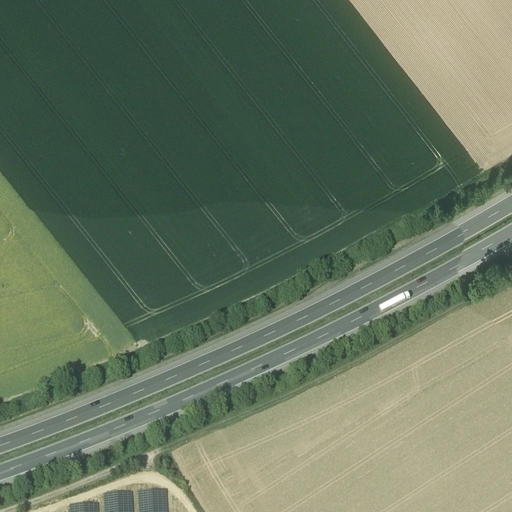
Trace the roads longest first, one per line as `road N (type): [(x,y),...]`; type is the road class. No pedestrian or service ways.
road 1 (track): [(0,406),(253,299),(511,160)]
road 2 (motorway): [(511,203),(282,327),(0,442)]
road 3 (motorway): [(0,468),(294,349),(511,233)]
road 4 (track): [(511,277),(287,396),(158,451)]
road 5 (track): [(33,511),(137,477),(168,483),(193,511)]
road 6 (track): [(0,511),(158,451)]
